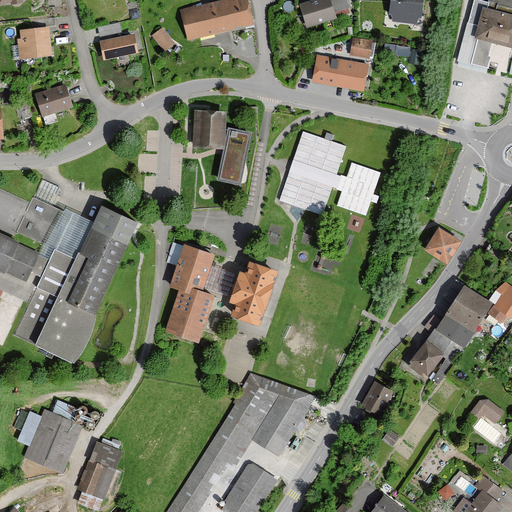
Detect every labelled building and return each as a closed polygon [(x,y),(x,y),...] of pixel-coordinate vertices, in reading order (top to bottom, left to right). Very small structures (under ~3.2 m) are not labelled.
[(217,0),(179,9),(186,41),(253,25),(247,0),(217,0)] [(348,0),(323,0),(304,6),(310,27),(342,17),(339,9),(350,6),(348,0)] [(395,0),(393,23),(417,25),(418,0),(395,0)] [(511,11),(511,0),(471,0),(455,62),(487,70),(494,43),(511,46),(511,12),(511,11)] [(48,25),(19,29),(20,38),(16,38),(19,60),(52,56),(48,25)] [(160,27),(148,36),(161,53),(173,44),(160,27)] [(102,60),(138,54),(134,34),(98,41),(102,60)] [(367,38),(351,36),(349,54),(365,57),(367,38)] [(314,56),(309,81),(364,90),(369,65),(314,56)] [(43,118),(74,108),(66,83),(35,93),(43,118)] [(224,129),(226,112),(193,110),(191,148),(223,150),(229,151),(223,182),(248,187),(256,135),(224,129)] [(325,216),(347,151),(305,138),(283,202),(325,216)] [(379,176),(353,167),(338,210),(364,219),(379,176)] [(72,363),(127,243),(89,226),(75,257),(58,250),(64,235),(58,232),(67,213),(33,198),(15,237),(0,230),(0,276),(35,292),(15,337),(72,363)] [(458,241),(436,226),(422,247),(443,262),(458,241)] [(163,332),(197,344),(214,295),(202,291),(215,255),(182,243),(181,246),(172,243),(164,265),(174,268),(167,288),(177,291),(163,332)] [(259,326),(278,269),(249,260),(244,275),(237,273),(228,302),(234,305),(230,317),(259,326)] [(425,339),(443,352),(461,326),(472,334),(493,304),(464,283),(425,339)] [(511,289),(510,288),(497,308),(511,317),(511,289)] [(421,337),(404,362),(429,380),(446,355),(421,337)] [(241,384),(164,511),(198,511),(227,469),(232,473),(252,442),(278,458),(313,396),(247,373),(241,384)] [(373,381),(359,406),(376,415),(390,390),(373,381)] [(473,408),(496,423),(505,409),(482,394),(473,408)] [(44,408),(41,416),(29,411),(17,442),(28,446),(23,460),(64,476),(84,426),(70,420),(74,409),(57,402),(54,411),(44,408)] [(21,407),(16,425),(22,427),(27,409),(21,407)] [(123,453),(95,441),(74,490),(81,493),(76,505),(93,511),(97,511),(103,499),(110,502),(123,472),(116,469),(123,453)] [(511,474),(511,473),(511,451),(501,465),(511,474)] [(264,511),(282,485),(248,463),(217,511),(264,511)] [(444,497),(454,491),(448,481),(438,487),(444,497)] [(487,489),(494,494),(499,487),(493,482),(487,489)] [(499,511),(503,507),(482,490),(471,504),(464,499),(453,511),(499,511)] [(411,511),(383,493),(370,511),(411,511)]
